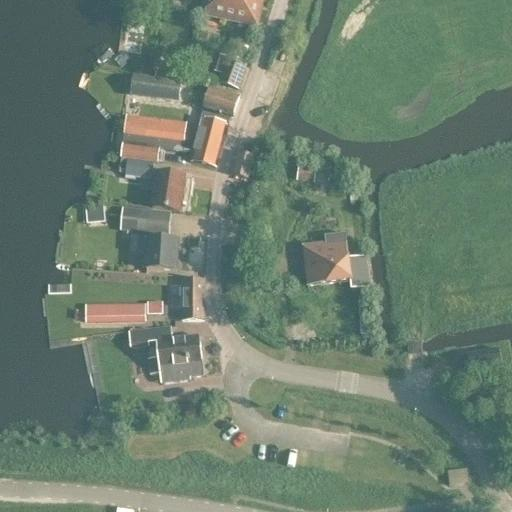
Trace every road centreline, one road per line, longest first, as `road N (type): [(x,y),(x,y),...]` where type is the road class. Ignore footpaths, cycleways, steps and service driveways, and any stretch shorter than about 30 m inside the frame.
road 1 (residential): [(501,510),(478,454),(428,406),(379,388),(274,369),(244,356),(227,337),(215,302),(221,194),(279,0)]
road 2 (tertiary): [(228,511),(0,488)]
